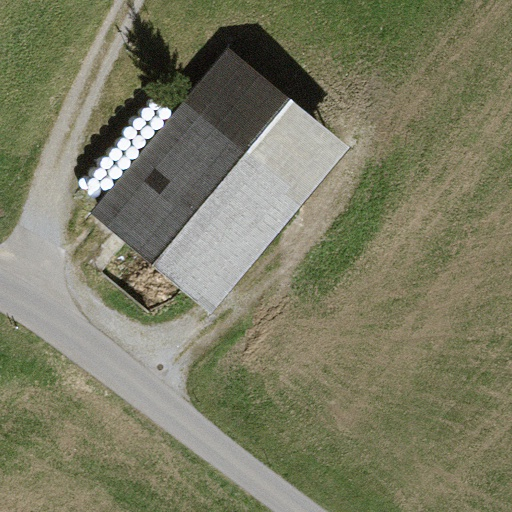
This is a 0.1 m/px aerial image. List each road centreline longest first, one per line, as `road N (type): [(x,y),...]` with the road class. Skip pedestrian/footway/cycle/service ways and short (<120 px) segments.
road 1 (unclassified): [(0,290),(308,511)]
road 2 (track): [(22,300),(68,130),(134,0)]
